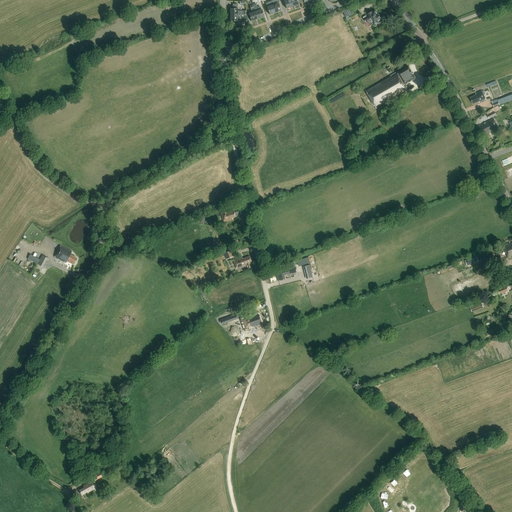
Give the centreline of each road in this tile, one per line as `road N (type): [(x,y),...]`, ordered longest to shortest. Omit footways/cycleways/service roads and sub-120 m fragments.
road 1 (unclassified): [(0,425),(90,274),(108,202),(199,148),(219,127),(230,47)]
road 2 (track): [(251,379),(270,311),(232,135),(219,127)]
road 3 (tertiary): [(511,204),(397,0)]
road 4 (track): [(236,511),(229,454),(251,379)]
